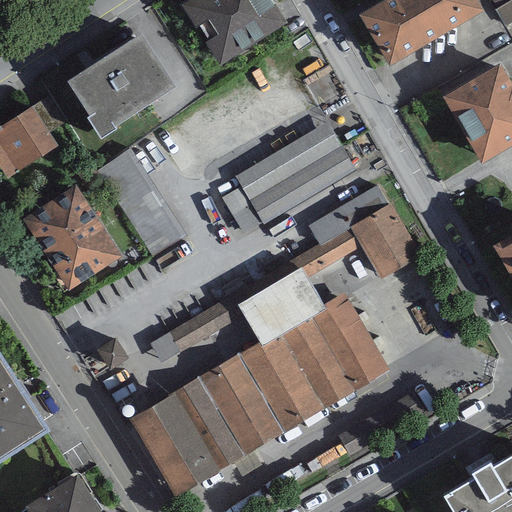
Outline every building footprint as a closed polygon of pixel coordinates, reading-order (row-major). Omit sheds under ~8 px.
[(289,24),(273,0),(195,0),(183,8),(221,68),(289,24)] [(482,15),(473,0),(392,0),(359,20),(388,70),(482,15)] [(511,6),(499,14),(508,31),(511,29),(511,6)] [(174,94),(140,39),(66,84),(100,140),(174,94)] [(511,148),(511,90),(500,68),(443,101),(480,167),(511,148)] [(57,150),(31,109),(0,128),(0,169),(7,181),(57,150)] [(358,175),(328,124),(234,178),(263,229),(358,175)] [(102,172),(121,205),(136,196),(142,206),(159,197),(134,154),(102,172)] [(123,259),(78,187),(22,222),(67,294),(123,259)] [(388,205),(377,187),(307,227),(318,245),(320,248),(352,230),(351,227),(388,205)] [(422,257),(391,204),(388,205),(351,227),(352,230),(320,248),(318,245),(295,258),(301,268),(308,279),(361,248),(380,281),(422,257)] [(511,239),(492,251),(511,286),(511,239)] [(301,268),(237,307),(242,316),(260,345),(324,307),(308,279),(301,268)] [(389,372),(344,295),(324,307),(260,345),(129,423),(175,499),(389,372)] [(231,296),(169,334),(181,353),(242,316),(237,307),(231,296)] [(161,365),(181,353),(169,334),(149,346),(161,365)] [(0,466),(50,434),(0,357),(0,466)] [(413,395),(338,439),(350,458),(424,415),(413,395)] [(474,483),(444,501),(450,511),(511,511),(511,460),(492,472),(490,468),(472,479),(474,483)] [(99,511),(77,476),(23,510),(24,511),(99,511)]
